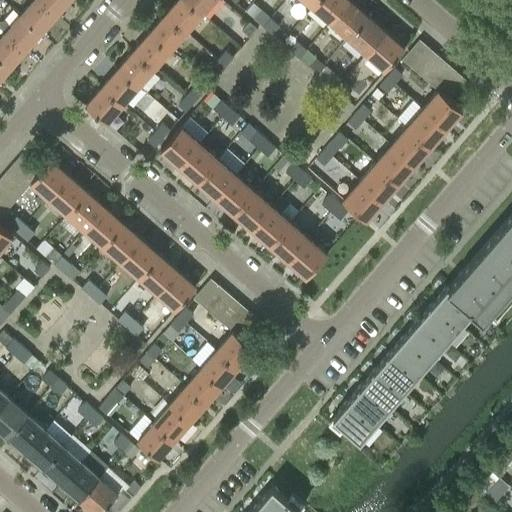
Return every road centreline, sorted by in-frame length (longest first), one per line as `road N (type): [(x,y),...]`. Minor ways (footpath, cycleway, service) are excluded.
road 1 (residential): [(321,343),(41,96)]
road 2 (residential): [(321,343),(511,127)]
road 3 (residential): [(176,511),(321,343)]
road 4 (residential): [(511,86),(415,0)]
road 5 (residential): [(41,96),(124,0)]
